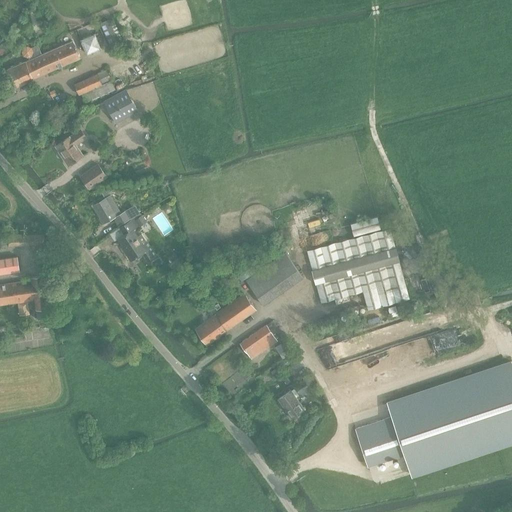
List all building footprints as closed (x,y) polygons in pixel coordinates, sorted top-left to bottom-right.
[(98,23),(107,44),(117,40),(108,19),(98,23)] [(80,39),(86,54),(101,48),(95,33),(80,39)] [(24,61),(7,68),(15,87),(32,80),(32,79),(79,58),(72,41),(41,54),(34,57),(29,59),(24,62),(24,61)] [(41,54),(40,52),(38,45),(31,48),(34,57),(41,54)] [(28,56),(29,59),(34,57),(31,48),(27,46),(23,47),(22,51),(23,54),(28,56)] [(85,101),(106,92),(115,88),(112,80),(102,84),(111,80),(106,69),(74,83),(79,94),(82,93),(85,101)] [(115,122),(136,111),(125,90),(104,101),(115,122)] [(78,110),(72,99),(55,108),(61,119),(78,110)] [(75,144),(85,137),(80,130),(70,137),(69,137),(56,146),(69,164),(83,155),(75,144)] [(81,176),(90,188),(107,176),(98,164),(81,176)] [(136,169),(139,175),(151,169),(149,164),(136,169)] [(105,198),(94,205),(101,217),(100,218),(103,224),(114,217),(119,226),(130,219),(125,211),(121,213),(113,201),(110,195),(115,192),(114,190),(102,192),(105,198)] [(323,201),(314,204),(316,213),(326,210),(323,201)] [(164,206),(163,209),(165,212),(168,212),(171,210),(172,208),(170,205),(167,204),(164,206)] [(142,245),(141,244),(146,241),(141,234),(137,237),(132,230),(136,228),(139,226),(140,227),(147,222),(142,215),(135,219),(134,218),(131,221),(119,228),(124,235),(117,239),(122,247),(123,246),(132,260),(141,254),(147,262),(155,257),(146,243),(142,245)] [(377,216),(350,224),(354,236),(381,229),(377,216)] [(368,310),(409,298),(390,229),(307,252),(321,302),(334,299),(348,295),(363,291),(368,310)] [(44,235),(8,235),(8,234),(1,234),(1,246),(44,245),(44,235)] [(263,305),(303,277),(285,253),(246,280),(263,305)] [(256,255),(233,271),(241,281),(247,277),(263,266),(256,255)] [(0,273),(19,271),(17,256),(0,258),(0,273)] [(180,259),(171,266),(175,271),(184,263),(180,259)] [(215,262),(212,272),(220,275),(223,265),(215,262)] [(435,302),(423,273),(411,278),(424,306),(435,302)] [(32,280),(0,284),(0,304),(18,302),(20,315),(29,314),(27,301),(34,300),(36,309),(37,319),(47,318),(45,298),(47,297),(46,292),(44,291),(42,276),(31,278),(32,280)] [(207,345),(256,310),(245,294),(196,328),(207,345)] [(348,295),(334,299),(336,304),(349,300),(348,295)] [(272,335),(279,330),(272,320),(240,343),(247,353),(248,353),(252,358),(277,341),(272,335)] [(275,347),(283,359),(290,354),(282,342),(275,347)] [(286,359),(276,365),(280,371),(289,364),(286,359)] [(392,416),(355,428),(362,447),(364,451),(367,455),(371,458),(376,459),(377,463),(404,454),(411,475),(511,441),(511,366),(511,362),(387,403),(392,416)] [(290,390),(278,399),(291,418),(304,409),(295,397),(298,394),(294,388),(290,390)] [(316,394),(314,400),(321,403),(324,397),(316,394)]
